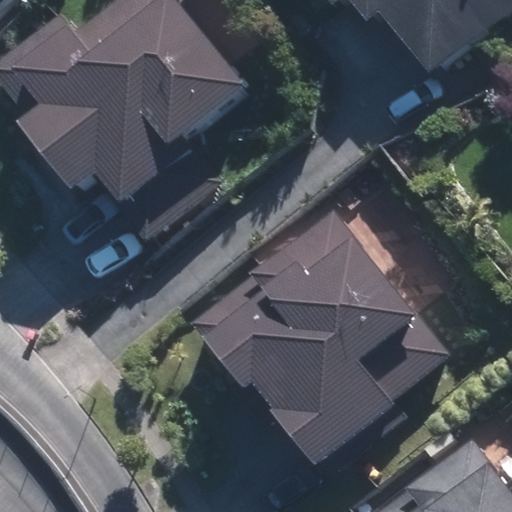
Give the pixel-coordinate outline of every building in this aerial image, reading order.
[(236,81),(170,2),(173,0),(172,0),(109,0),(71,29),(56,11),(0,54),(0,90),(16,111),(8,119),(62,188),(85,170),(141,242),(221,180),(180,127),(236,81)] [(0,0),(0,11),(11,0),(0,0)] [(511,0),(321,0),(325,4),(330,0),(344,0),(361,18),(372,10),(422,71),(477,25),(511,4),(511,0)] [(409,314),(355,247),(360,243),(329,210),(243,271),(247,275),(187,321),(196,332),(193,333),(234,386),(244,379),(265,406),(260,409),(308,463),(315,457),(326,473),(405,416),(391,398),(445,350),(413,311),(409,314)] [(511,511),(511,470),(495,449),(414,511),(511,511)]
